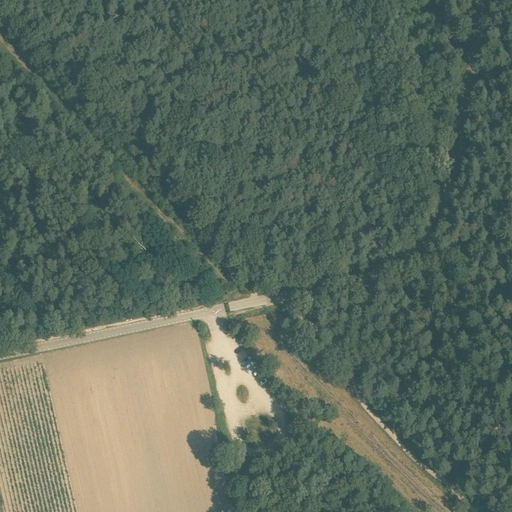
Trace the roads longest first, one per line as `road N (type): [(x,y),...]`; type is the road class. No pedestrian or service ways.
road 1 (unclassified): [(36,348),(210,317),(407,263),(436,215),(481,0)]
road 2 (track): [(392,0),(436,215)]
